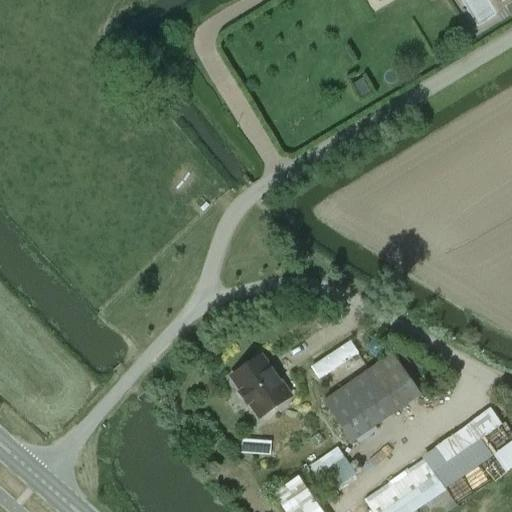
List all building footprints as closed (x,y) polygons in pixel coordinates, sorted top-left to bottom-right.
[(352,343),(309,363),(316,378),(359,358),(352,343)] [(352,445),(421,397),(392,354),(322,402),(352,445)] [(290,396),(278,379),(276,380),(261,358),(232,378),(241,392),(240,393),(248,405),(250,403),(258,418),(290,396)] [(371,511),(449,511),(457,507),(511,468),(511,441),(491,411),(422,458),(422,460),(364,500),(371,511)] [(330,494),(356,476),(344,458),(318,477),(330,494)]
